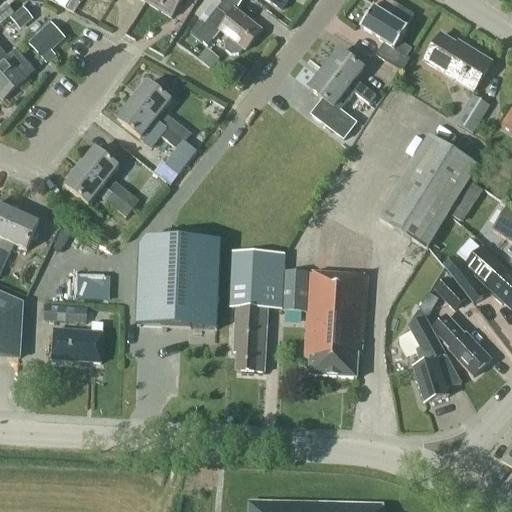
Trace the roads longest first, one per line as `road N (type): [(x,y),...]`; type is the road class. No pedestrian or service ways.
road 1 (tertiary): [(453,485),(364,452),(0,431)]
road 2 (residential): [(180,196),(332,0)]
road 3 (residential): [(121,52),(42,154),(25,162),(0,154)]
